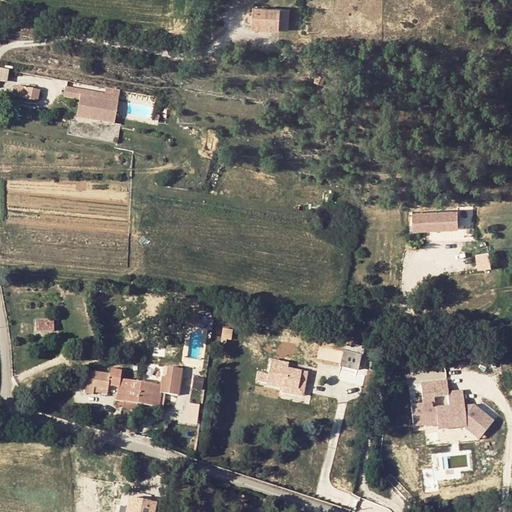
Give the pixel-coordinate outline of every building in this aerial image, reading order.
[(253,12),(252,28),(279,29),(280,13),(253,12)] [(9,69),(1,68),(0,70),(0,78),(7,80),(9,69)] [(319,75),(316,83),(325,85),(327,78),(319,75)] [(15,95),(26,97),(27,86),(17,83),(15,95)] [(27,86),(26,97),(38,100),(40,88),(27,86)] [(79,107),(77,118),(113,125),(118,103),(117,103),(100,100),(92,99),(93,93),(66,88),(64,99),(63,104),(79,107)] [(456,228),(455,208),(409,210),(409,230),(456,228)] [(477,268),(489,267),(488,252),(475,253),(477,268)] [(38,316),(38,328),(55,327),(54,316),(38,316)] [(190,320),(188,328),(195,329),(197,321),(190,320)] [(233,333),(223,332),(220,344),(226,345),(226,341),(231,342),(233,333)] [(170,345),(155,342),(152,355),(167,358),(170,345)] [(361,359),(361,357),(345,353),(341,367),(358,372),(358,370),(361,359)] [(361,359),(358,370),(364,372),(368,361),(361,359)] [(258,376),(256,384),(266,386),(265,388),(283,391),(282,395),(302,399),(306,375),(289,372),(290,366),(271,362),(267,378),(258,376)] [(122,404),(134,406),(138,384),(119,381),(120,374),(110,371),(109,376),(87,372),(84,393),(105,397),(107,386),(118,389),(115,403),(122,404)] [(158,388),(138,384),(134,406),(155,410),(158,397),(164,398),(175,400),(181,375),(166,372),(164,382),(159,381),(158,388)] [(448,398),(448,393),(446,382),(420,385),(423,405),(432,404),(432,406),(435,406),(435,400),(448,398)] [(493,422),(473,406),(464,407),(462,392),(448,393),(449,408),(433,410),(432,404),(423,405),(411,406),(413,426),(425,425),(425,427),(437,425),(441,429),(462,427),(465,423),(465,419),(469,419),(485,432),(493,422)] [(155,410),(161,411),(164,398),(158,397),(155,410)] [(479,440),(485,432),(469,419),(465,419),(465,423),(462,427),(479,440)] [(154,511),(156,503),(129,498),(126,511),(154,511)]
